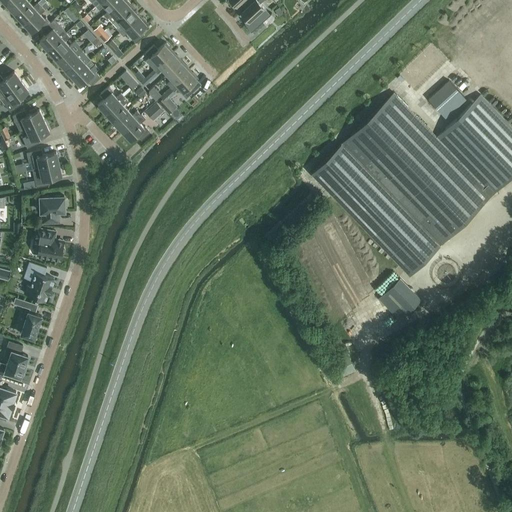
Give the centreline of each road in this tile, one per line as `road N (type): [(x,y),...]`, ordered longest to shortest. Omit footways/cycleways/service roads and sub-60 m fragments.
road 1 (secondary): [(72,511),(141,309),(173,251),(206,209),(421,0)]
road 2 (residential): [(0,499),(78,267),(83,182),(67,120)]
